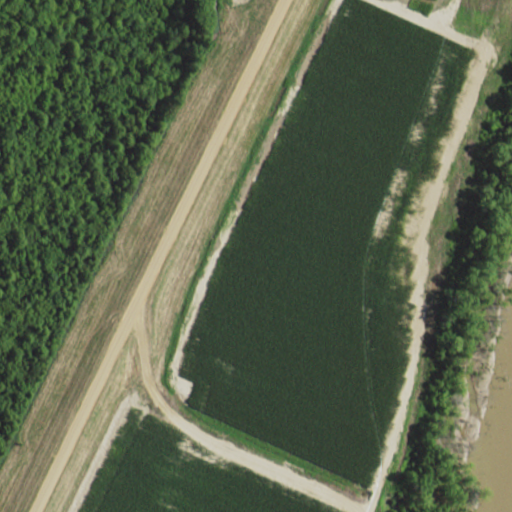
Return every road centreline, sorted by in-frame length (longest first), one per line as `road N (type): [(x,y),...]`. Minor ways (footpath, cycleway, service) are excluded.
road 1 (track): [(33,511),(282,0)]
road 2 (residential): [(377,511),(511,73)]
road 3 (track): [(138,298),(137,376),(172,419),(339,511)]
